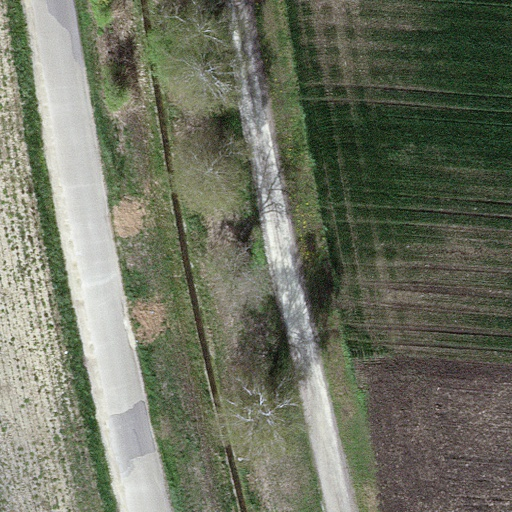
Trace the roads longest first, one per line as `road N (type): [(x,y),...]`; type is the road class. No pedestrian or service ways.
road 1 (track): [(240,0),(262,151),(348,511)]
road 2 (unclassified): [(52,0),(84,219),(146,511)]
